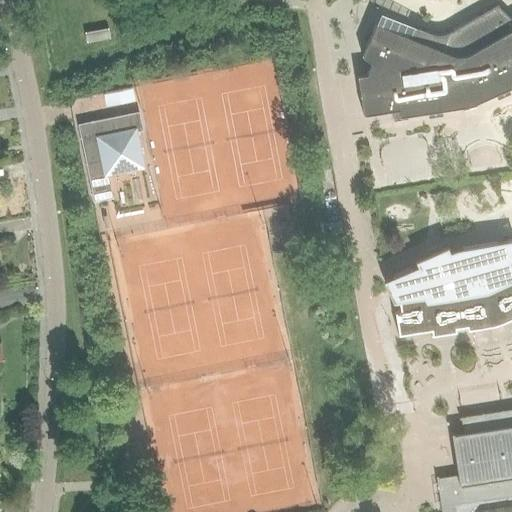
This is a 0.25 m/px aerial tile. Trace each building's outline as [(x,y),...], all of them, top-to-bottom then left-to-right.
[(357,75),(357,77),(363,114),(392,110),(394,120),(407,118),(406,114),(462,106),(463,110),(476,106),(475,102),(509,87),(511,90),(511,89),(511,19),(498,6),(498,5),(498,4),(447,33),(443,35),(439,35),(434,35),(430,33),(426,32),(426,31),(380,13),(362,55),(371,63),(367,74),(357,75)] [(108,28),(84,32),(86,42),(110,39),(108,28)] [(131,100),(129,88),(100,94),(102,106),(131,100)] [(112,198),(106,172),(139,165),(132,128),(138,127),(135,113),(78,125),(94,201),(112,198)] [(447,246),(413,260),(414,262),(415,261),(417,265),(389,278),(395,287),(399,310),(394,311),(397,332),(397,333),(430,328),(431,332),(430,332),(430,334),(489,325),(495,323),(501,321),(511,316),(511,239),(458,249),(456,249),(448,251),(447,248),(448,247),(447,246)] [(454,511),(453,504),(511,495),(511,408),(459,417),(459,419),(460,418),(462,434),(453,435),(452,433),(451,433),(457,474),(437,477),(437,476),(436,476),(441,511),(454,511)] [(511,511),(511,495),(453,504),(454,511),(511,511)]
